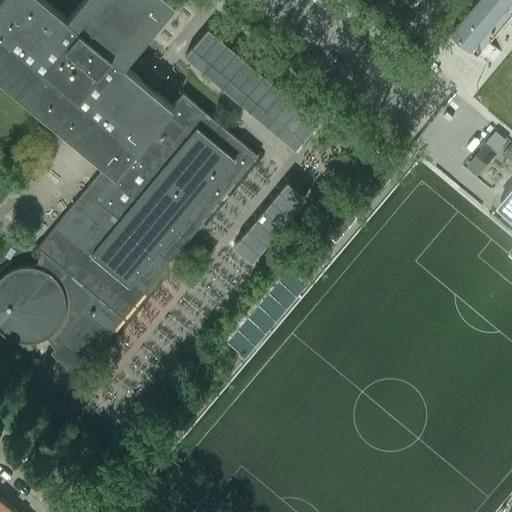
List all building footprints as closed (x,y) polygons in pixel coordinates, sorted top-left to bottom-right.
[(257,154),(182,92),(172,104),(124,64),(175,2),(172,0),(81,0),(67,17),(46,0),(0,0),(0,78),(104,165),(37,246),(42,250),(34,265),(29,265),(15,266),(8,269),(0,275),(0,329),(1,331),(3,332),(6,335),(8,336),(12,338),(16,339),(19,340),(22,341),(26,341),(30,341),(33,340),(37,340),(39,339),(43,338),(46,336),(54,347),(50,352),(76,373),(257,154)] [(511,0),(476,0),(449,32),(470,49),(476,55),(479,52),(489,41),(511,13),(511,0)] [(208,26),(184,54),(295,147),(310,129),(318,119),(208,26)] [(489,41),(479,52),(491,63),(501,51),(489,41)] [(511,142),(502,153),(511,160),(511,142)] [(380,151),(366,167),(384,183),(398,167),(394,163),(380,151)] [(287,179),(233,244),(252,260),(306,195),(287,179)] [(511,183),(511,184),(499,198),(511,208),(511,183)] [(336,200),(317,224),(335,239),(355,215),(336,200)] [(304,286),(286,271),(225,342),(243,357),(304,286)] [(0,511),(12,511),(15,509),(0,496),(0,511)]
